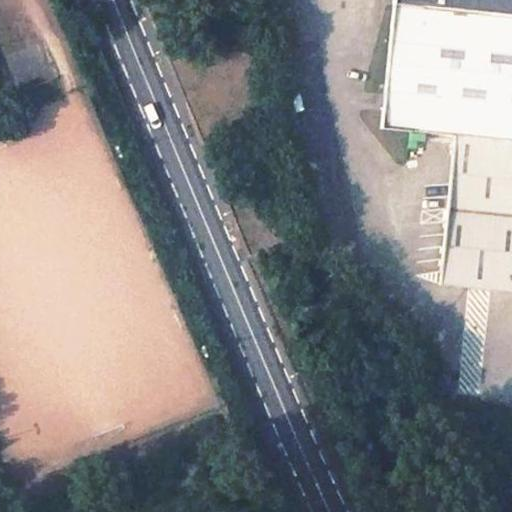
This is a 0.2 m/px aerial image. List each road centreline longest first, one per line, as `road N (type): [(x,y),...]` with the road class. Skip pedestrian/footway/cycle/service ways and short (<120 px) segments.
road 1 (secondary): [(333,511),(115,0)]
road 2 (unknown): [(511,372),(461,361),(424,332),(358,245),(322,165),(293,0)]
